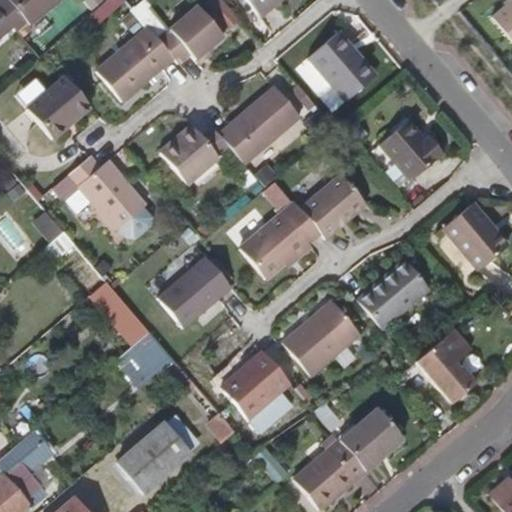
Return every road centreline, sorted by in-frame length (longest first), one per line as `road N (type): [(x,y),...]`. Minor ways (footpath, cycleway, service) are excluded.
road 1 (residential): [(256,322),(344,256),(403,231),(503,151)]
road 2 (residential): [(93,142),(125,133),(195,87),(246,72),(338,0)]
road 3 (residential): [(503,151),(407,36)]
